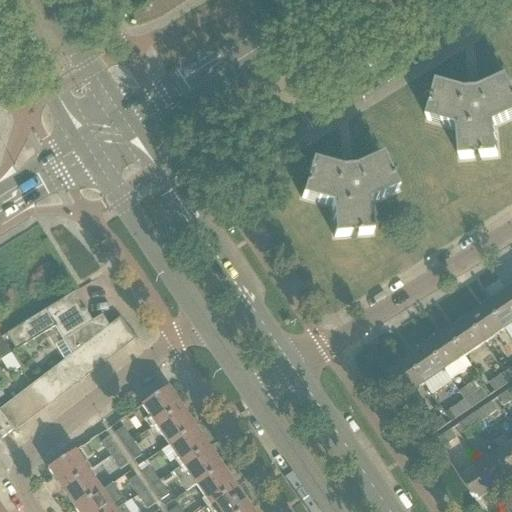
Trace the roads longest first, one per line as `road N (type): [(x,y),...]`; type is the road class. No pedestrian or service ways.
road 1 (residential): [(227,62),(240,100),(280,131),(502,0)]
road 2 (secondary): [(289,372),(125,125)]
road 3 (residential): [(199,325),(21,463),(18,488),(33,511)]
road 4 (residential): [(289,372),(511,232)]
road 5 (secondary): [(85,150),(199,325)]
road 6 (tertiary): [(7,0),(85,150)]
road 7 (secondary): [(385,511),(289,372)]
road 8 (tertiary): [(125,125),(40,0)]
road 9 (secondary): [(249,397),(327,511)]
